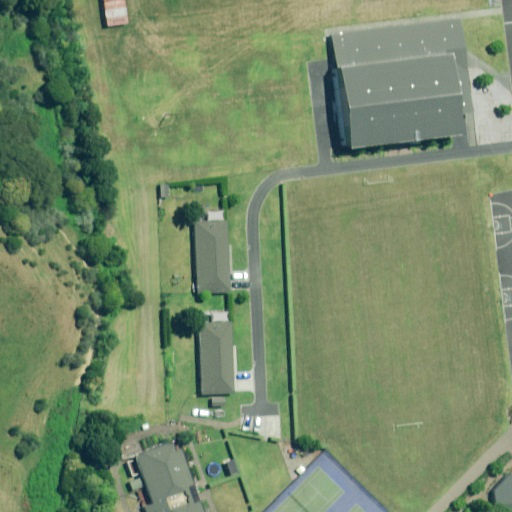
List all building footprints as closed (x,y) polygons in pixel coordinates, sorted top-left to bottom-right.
[(310,27),(330,151),(436,134),(433,114),(472,108),(455,3),(310,27)] [(224,292),(222,222),(190,222),(192,293),(224,292)] [(228,394),(227,322),(195,322),(196,394),(228,394)] [(220,407),(220,398),(206,398),(206,407),(220,407)] [(120,448),(141,511),(191,511),(165,433),(120,448)] [(511,462),(507,457),(471,491),(491,511),(508,511),(511,509),(511,462)]
